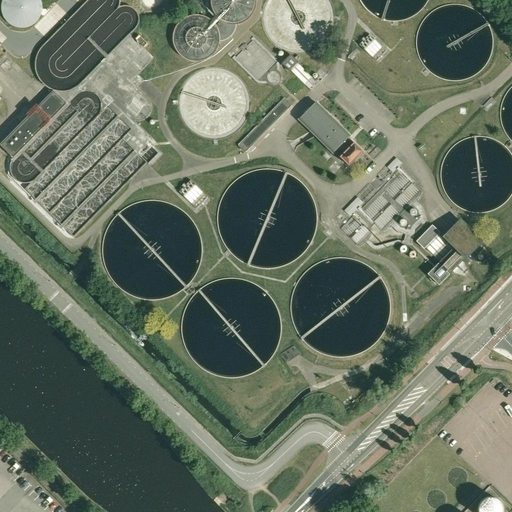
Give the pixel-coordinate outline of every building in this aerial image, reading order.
[(2,0),(1,5),(1,8),(2,12),(2,14),(3,17),(5,20),(7,22),(9,24),(12,25),(14,26),(18,27),(20,28),(23,28),(26,27),(29,27),(31,26),(34,24),(35,22),(38,20),(39,17),(40,15),(41,13),(42,10),(42,7),(42,5),(41,2),(40,0),(2,0)] [(219,39),(221,39),(223,39),(225,38),(227,37),(228,36),(230,34),(231,33),(232,31),(233,29),(233,27),(234,25),(230,25),(227,24),(225,24),(223,23),(222,22),(220,21),(217,20),(215,17),(211,20),(212,21),(213,23),(214,24),(215,26),(216,26),(217,28),(217,30),(219,33),(219,34),(219,36),(219,38),(219,39)] [(367,36),(357,47),(370,59),(375,64),(386,53),(367,36)] [(297,55),(294,58),(290,54),(281,64),(285,68),(284,69),(287,72),(288,71),(289,71),(290,70),(304,84),(311,91),(327,75),(320,68),(311,77),(302,68),(297,63),(298,62),(297,61),(300,58),(297,55)] [(66,104),(53,91),(0,144),(14,157),(66,104)] [(291,106),(283,98),(238,145),(246,152),(288,109),(291,106)] [(343,153),(339,157),(348,165),(360,153),(362,151),(354,142),(353,143),(347,137),(349,135),(316,103),(299,120),(310,131),(315,136),(332,153),(337,148),(343,153)] [(390,164),(387,167),(393,173),(402,163),(396,158),(390,164)] [(367,204),(340,230),(359,248),(364,244),(370,249),(376,250),(385,248),(397,244),(409,245),(411,236),(415,229),(420,225),(427,223),(422,206),(417,202),(420,191),(413,184),(413,180),(401,165),(393,174),(386,168),(358,196),(367,204)] [(179,192),(196,209),(208,197),(190,180),(179,192)] [(357,197),(344,211),(350,217),(352,214),(354,216),(355,215),(353,213),(357,209),(359,211),(361,209),(359,207),(363,203),(357,197)] [(469,256),(481,243),(458,221),(445,233),(469,256)] [(455,248),(432,225),(416,241),(438,263),(433,268),(427,274),(439,285),(449,274),(462,261),(465,258),(455,248)] [(152,325),(147,330),(152,335),(157,330),(152,325)] [(286,363),(300,354),(294,346),(280,355),(286,363)] [(489,497),(484,498),(479,502),(477,506),(477,510),(477,511),(500,511),(501,509),(500,504),(498,501),(494,499),(489,497)]
